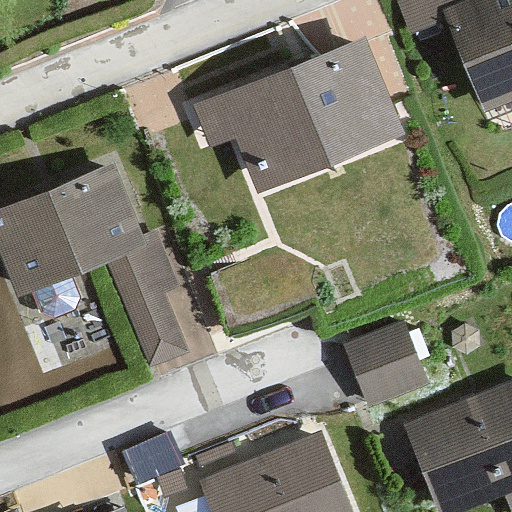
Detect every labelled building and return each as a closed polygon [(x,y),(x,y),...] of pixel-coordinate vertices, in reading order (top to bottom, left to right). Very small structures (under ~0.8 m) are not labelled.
[(511,0),(451,0),(446,2),(490,105),(511,96),(511,0)] [(232,143),(259,193),(405,140),(362,44),(198,102),(203,145),(232,143)] [(107,159),(0,204),(0,254),(16,293),(104,255),(151,365),(189,349),(107,159)] [(370,397),(431,372),(406,311),(345,336),(370,397)] [(511,511),(511,382),(409,421),(440,511),(460,511),(503,494),(510,511),(511,511)] [(351,511),(319,431),(201,479),(213,511),(351,511)] [(133,450),(142,472),(184,455),(175,433),(133,450)]
